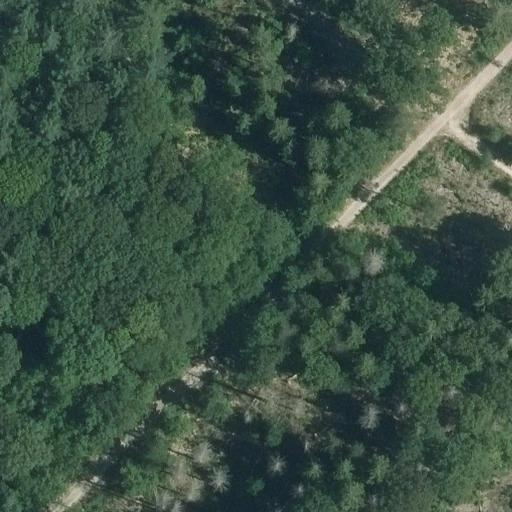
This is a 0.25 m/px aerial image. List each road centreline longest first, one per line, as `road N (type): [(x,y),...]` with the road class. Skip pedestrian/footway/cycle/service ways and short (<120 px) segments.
road 1 (track): [(441,119),(52,511)]
road 2 (track): [(441,119),(291,0)]
